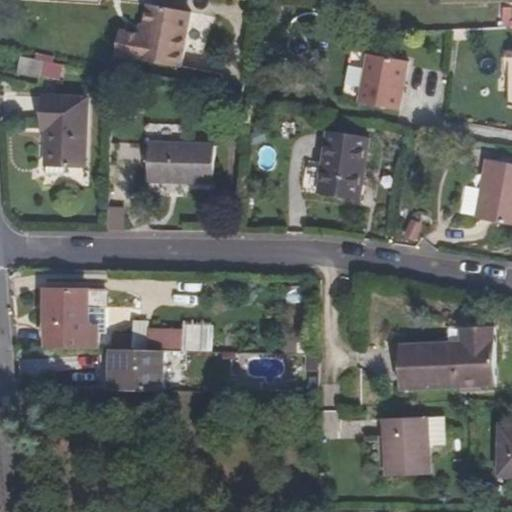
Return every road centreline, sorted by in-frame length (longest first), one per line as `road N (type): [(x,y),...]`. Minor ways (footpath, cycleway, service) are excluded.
road 1 (residential): [(0,250),(329,258)]
road 2 (residential): [(329,258),(330,500)]
road 3 (residential): [(329,258),(511,285)]
road 4 (residential): [(14,511),(0,337)]
